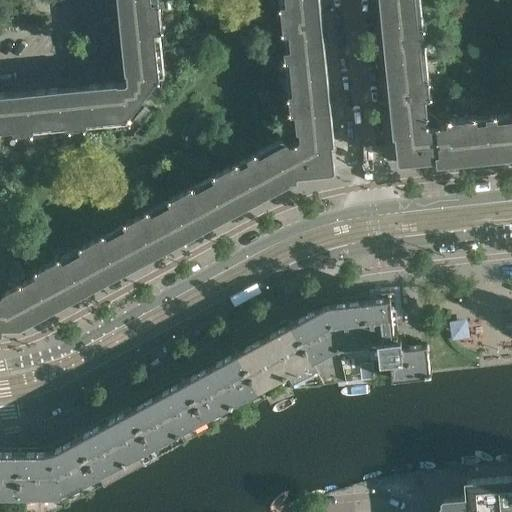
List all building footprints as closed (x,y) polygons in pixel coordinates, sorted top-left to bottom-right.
[(162,33),(159,2),(153,3),(152,0),(118,0),(124,52),(157,48),(156,33),(162,33)] [(321,11),(320,0),(289,0),(290,6),(283,7),(284,25),(305,23),(304,12),(321,11)] [(417,10),(416,0),(380,0),(382,13),(417,10)] [(419,27),(417,10),(382,13),(384,41),(426,37),(425,26),(419,27)] [(325,47),(321,11),(304,12),(305,23),(284,25),(286,35),(293,34),(295,50),(325,47)] [(423,62),(421,47),(427,47),(426,37),(384,41),(387,66),(423,62)] [(325,47),(295,50),(287,51),(288,61),(294,60),(296,76),(328,73),(325,47)] [(126,116),(160,74),(157,48),(124,52),(126,71),(127,71),(128,81),(127,81),(127,82),(118,83),(118,82),(100,83),(103,118),(126,116)] [(424,78),(423,62),(387,66),(390,92),(431,87),(430,77),(424,78)] [(330,98),(328,73),(296,76),(297,92),(291,92),(292,102),(330,98)] [(103,118),(100,83),(74,86),(77,127),(87,126),(87,120),(103,118)] [(77,127),(74,86),(47,89),(50,123),(67,122),(67,128),(77,127)] [(428,114),(428,111),(426,98),(432,98),(431,87),(390,92),(392,118),(428,114)] [(50,123),(47,89),(20,91),(24,132),(34,131),(34,125),(50,123)] [(24,132),(20,91),(0,93),(0,127),(12,127),(13,133),(24,132)] [(333,124),(330,98),(292,102),(293,111),(299,111),(301,127),(333,124)] [(441,160),(438,125),(441,125),(439,110),(428,111),(428,114),(392,118),(396,159),(397,160),(397,161),(397,162),(398,163),(399,163),(400,164),(402,164),(441,160)] [(511,152),(511,121),(511,118),(499,119),(499,115),(488,116),(488,120),(491,155),(511,152)] [(491,155),(488,120),(478,121),(477,117),(452,120),(452,124),(441,125),(438,125),(441,160),(491,155)] [(337,167),(333,124),(301,127),(302,138),(297,144),(291,145),(294,177),(332,173),(333,173),(334,172),(335,172),(336,171),(336,170),(337,169),(337,168),(337,167)] [(294,177),(291,145),(285,141),(261,154),(259,150),(249,155),(251,159),(268,191),(288,180),(287,177),(294,177)] [(268,191),(251,159),(242,164),(240,160),(231,165),(242,185),(238,187),(246,202),(268,191)] [(246,202),(238,187),(242,185),(231,165),(215,173),(217,177),(208,183),(224,214),(246,202)] [(224,214),(208,183),(198,188),(196,184),(187,188),(198,209),(194,211),(202,226),(224,214)] [(202,226),(194,211),(198,209),(187,188),(171,197),(173,201),(163,206),(180,238),(202,226)] [(180,238),(163,206),(153,212),(151,208),(141,213),(152,234),(148,236),(156,251),(180,238)] [(156,251),(148,236),(152,234),(141,213),(125,222),(127,225),(118,231),(135,262),(156,251)] [(135,262),(118,231),(108,236),(106,232),(97,237),(108,257),(104,260),(112,274),(135,262)] [(112,274),(104,260),(108,257),(97,237),(83,244),(85,248),(74,254),(90,286),(112,274)] [(90,286),(74,254),(63,260),(61,256),(53,260),(64,281),(60,284),(68,298),(90,286)] [(68,298),(60,284),(64,281),(53,260),(37,269),(39,273),(29,278),(46,310),(68,298)] [(46,310),(29,278),(8,289),(0,297),(1,323),(18,323),(20,323),(21,322),(23,322),(46,310)] [(403,322),(399,285),(371,288),(369,291),(370,298),(366,299),(370,338),(377,338),(395,336),(393,323),(403,322)] [(504,312),(511,312),(511,293),(503,294),(504,312)] [(468,299),(471,317),(490,314),(487,296),(468,299)] [(370,338),(366,299),(326,303),(291,322),(312,361),(339,346),(371,343),(370,338)] [(312,361),(291,322),(237,351),(258,389),(312,361)] [(430,374),(427,343),(402,346),(401,335),(395,336),(377,338),(379,357),(389,356),(392,378),(430,374)] [(151,446),(258,389),(237,351),(131,408),(151,446)] [(151,446),(131,408),(77,436),(98,475),(151,446)] [(98,475),(77,436),(50,451),(22,451),(22,495),(61,495),(98,475)] [(0,495),(22,495),(22,451),(0,451),(0,495)] [(511,511),(511,475),(467,480),(468,492),(465,496),(469,499),(469,511),(473,511),(484,511),(483,506),(488,506),(489,511),(491,510),(500,510),(499,511),(511,511)] [(490,511),(491,510),(489,511),(488,506),(483,506),(484,511),(473,511),(469,511),(469,499),(465,496),(444,498),(443,499),(444,511),(490,511)]
